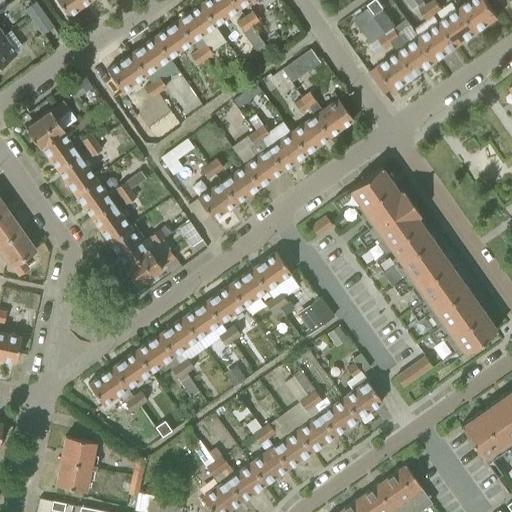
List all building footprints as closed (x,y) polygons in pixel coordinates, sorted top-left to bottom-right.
[(56,0),(68,15),(89,0),(56,0)] [(232,0),(202,0),(199,3),(215,24),(230,13),(234,18),(236,17),(242,13),(238,8),(232,0)] [(384,8),(378,0),(372,0),(367,4),(375,15),(384,8)] [(423,0),(407,0),(413,8),(424,0),(423,0)] [(436,0),(435,0),(428,5),(435,15),(443,10),(436,0)] [(469,0),(460,7),(477,31),(498,16),(486,0),(469,0)] [(33,22),(44,14),(35,1),(24,9),(29,16),(33,22)] [(199,3),(176,19),(191,41),(215,24),(199,3)] [(435,15),(428,5),(420,10),(427,21),(435,15)] [(251,7),(244,12),(250,22),(258,17),(251,7)] [(460,7),(439,21),(456,46),(477,31),(460,7)] [(376,20),(367,8),(354,18),(363,29),(376,20)] [(242,13),(236,17),(243,28),(250,22),(244,12),(242,13)] [(53,26),(44,14),(33,22),(41,35),(53,26)] [(176,19),(153,36),(168,57),(184,46),(191,41),(176,19)] [(456,46),(439,21),(419,36),(436,60),(456,46)] [(384,31),(387,36),(395,46),(404,40),(392,24),(384,31)] [(241,31),(256,51),(265,44),(251,26),(243,31),(242,30),(241,31)] [(0,63),(15,53),(2,34),(0,36),(0,63)] [(153,36),(129,52),(145,74),(153,68),(168,57),(153,36)] [(395,46),(387,36),(381,41),(389,51),(395,46)] [(436,60),(419,36),(398,50),(415,75),(436,60)] [(204,43),(197,48),(204,59),(212,53),(204,43)] [(196,64),(204,59),(197,48),(189,54),(196,64)] [(293,80),(318,61),(310,50),(284,68),(293,80)] [(415,75),(398,50),(377,65),(394,89),(415,75)] [(129,52),(106,69),(121,91),(145,74),(129,52)] [(74,99),(92,86),(84,75),(66,88),(74,99)] [(158,75),(150,81),(158,92),(165,86),(159,77),(158,75)] [(158,92),(150,81),(142,86),(150,97),(158,92)] [(239,94),(233,98),(238,106),(250,98),(244,91),(239,94)] [(308,91),(300,96),(308,107),(316,101),(308,91)] [(300,96),(293,102),(301,112),(308,107),(300,96)] [(316,101),(308,107),(313,114),(329,136),(353,119),(337,98),(321,109),(316,101)] [(32,121),(24,127),(38,147),(40,146),(42,148),(64,133),(62,130),(63,129),(56,118),(69,109),(62,99),(49,109),(32,121)] [(94,121),(110,109),(104,100),(87,111),(94,121)] [(237,114),(228,102),(215,110),(224,123),(237,114)] [(255,114),(248,119),(255,128),(254,129),(262,140),(269,134),(262,124),(255,114)] [(313,114),(290,131),(306,152),(329,136),(313,114)] [(269,134),(262,140),(282,169),(306,152),(290,131),(285,123),(269,134)] [(246,135),(245,136),(253,146),(262,140),(254,129),(246,135)] [(79,140),(85,148),(96,140),(90,132),(79,140)] [(64,133),(42,148),(56,168),(78,153),(72,145),(64,133)] [(177,158),(193,146),(188,138),(161,156),(163,159),(172,173),(182,166),(177,158)] [(90,156),(101,148),(96,140),(85,148),(90,156)] [(254,156),(244,164),(259,185),(282,169),(262,140),(253,146),(253,147),(249,150),(254,156)] [(78,153),(56,168),(58,171),(74,193),(95,178),(84,161),(79,155),(78,153)] [(208,162),(215,173),(223,167),(215,157),(208,162)] [(215,173),(208,162),(200,168),(207,178),(215,173)] [(244,164),(221,180),(236,202),(259,185),(244,164)] [(349,202),(360,218),(402,189),(399,191),(381,166),(342,193),(343,193),(349,202)] [(125,180),(130,188),(145,178),(139,169),(124,180),(125,180)] [(95,178),(74,193),(90,215),(111,200),(95,178)] [(130,188),(125,180),(114,188),(119,196),(130,188)] [(199,195),(197,197),(212,219),(236,202),(221,180),(199,195)] [(130,188),(119,196),(125,204),(136,196),(130,188)] [(111,200),(90,215),(106,238),(127,223),(111,200)] [(6,208),(0,212),(0,241),(20,228),(6,208)] [(332,224),(325,215),(318,220),(324,230),(332,224)] [(317,235),(324,230),(318,220),(310,225),(317,235)] [(127,223),(106,238),(122,260),(143,245),(127,223)] [(34,248),(20,228),(0,241),(0,249),(18,275),(29,267),(21,257),(34,248)] [(159,228),(148,236),(152,242),(153,244),(161,238),(164,236),(159,228)] [(143,245),(122,260),(123,263),(122,264),(136,284),(161,267),(165,264),(171,272),(181,266),(175,257),(168,247),(161,238),(153,244),(152,242),(147,246),(145,248),(143,245)] [(275,250),(251,267),(266,289),(290,272),(275,250)] [(251,267),(227,283),(243,305),(266,289),(251,267)] [(227,283),(204,300),(219,322),(243,305),(227,283)] [(279,288),(271,294),(279,304),(287,299),(279,288)] [(279,304),(271,294),(263,300),(271,310),(279,304)] [(219,322),(204,300),(181,316),(196,338),(219,322)] [(321,302),(307,312),(315,325),(333,313),(324,300),(321,302)] [(443,318),(439,320),(431,309),(415,320),(430,340),(431,340),(444,359),(459,349),(448,333),(452,331),(443,318)] [(196,338),(181,316),(157,333),(173,355),(196,338)] [(225,329),(232,339),(240,333),(233,324),(225,329)] [(345,338),(337,326),(328,333),(336,344),(345,338)] [(232,339),(225,329),(217,335),(224,344),(232,339)] [(0,331),(0,358),(15,362),(17,352),(19,343),(20,336),(0,331)] [(157,333),(134,349),(149,371),(165,360),(170,367),(177,361),(173,355),(157,333)] [(134,349),(111,366),(126,387),(149,371),(134,349)] [(185,355),(177,361),(185,372),(193,366),(185,355)] [(424,355),(417,360),(424,370),(431,365),(424,355)] [(424,370),(417,360),(410,365),(417,375),(424,370)] [(197,390),(185,372),(177,361),(170,367),(177,378),(190,395),(197,390)] [(353,377),(361,372),(353,361),(345,367),(353,377)] [(417,375),(410,365),(402,371),(409,380),(417,375)] [(111,366),(87,382),(102,404),(122,390),(122,398),(124,400),(132,395),(126,387),(111,366)] [(245,378),(238,367),(226,375),(233,386),(245,378)] [(313,388),(300,369),(293,374),(307,393),(313,388)] [(402,385),(409,380),(402,371),(395,376),(402,385)] [(357,417),(381,400),(361,372),(353,377),(347,382),(352,389),(342,396),(357,417)] [(511,383),(458,420),(496,476),(501,473),(491,458),(506,449),(511,457),(511,383)] [(357,417),(342,396),(326,407),(313,388),(307,393),(306,394),(312,403),(319,412),(334,434),(357,417)] [(132,395),(139,405),(147,400),(139,389),(132,395)] [(312,403),(306,394),(298,399),(304,408),(312,403)] [(131,411),(139,405),(132,395),(124,400),(131,411)] [(334,434),(319,412),(295,429),(310,450),(334,434)] [(171,430),(164,420),(154,426),(161,436),(171,430)] [(275,432),(267,422),(260,427),(267,437),(275,432)] [(267,437),(260,427),(252,433),(259,443),(267,437)] [(310,450),(295,429),(280,440),(275,432),(267,437),(287,466),(310,450)] [(60,459),(90,465),(95,441),(78,437),(65,435),(60,459)] [(287,466),(267,437),(259,443),(265,451),(249,462),(264,483),(287,466)] [(220,470),(213,460),(207,452),(203,446),(202,447),(196,452),(212,476),(220,470)] [(228,465),(221,455),(213,460),(220,470),(228,465)] [(131,474),(141,477),(145,458),(135,456),(131,474)] [(90,465),(60,459),(55,483),(83,489),(85,490),(90,465)] [(264,483),(249,462),(233,473),(233,472),(228,465),(220,470),(226,478),(241,499),(264,483)] [(404,464),(382,479),(404,511),(415,511),(431,502),(404,464)] [(141,477),(131,474),(127,493),(137,495),(141,477)] [(222,511),(241,499),(226,478),(202,495),(214,511),(222,511)] [(404,511),(382,479),(360,495),(372,511),(404,511)] [(372,511),(360,495),(338,510),(339,511),(372,511)] [(151,511),(157,511),(160,501),(137,497),(134,508),(151,511)] [(63,511),(65,503),(52,500),(50,509),(63,511)]
